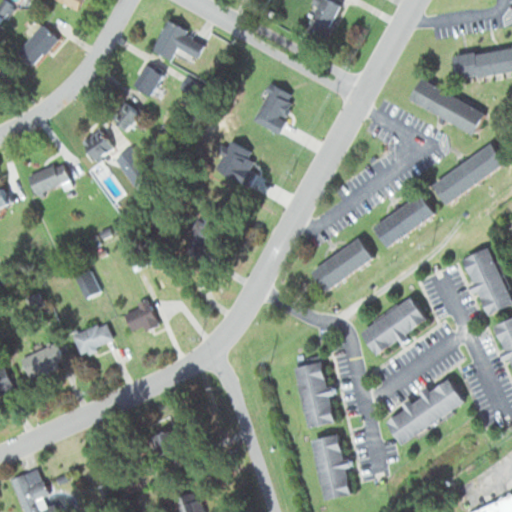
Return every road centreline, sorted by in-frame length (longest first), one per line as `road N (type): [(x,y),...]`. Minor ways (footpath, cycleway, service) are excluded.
road 1 (residential): [(414,0),(212,356),(230,383),(271,511)]
road 2 (residential): [(0,458),(212,356)]
road 3 (residential): [(360,101),(191,0)]
road 4 (residential): [(0,128),(34,113),(91,58),(122,0)]
